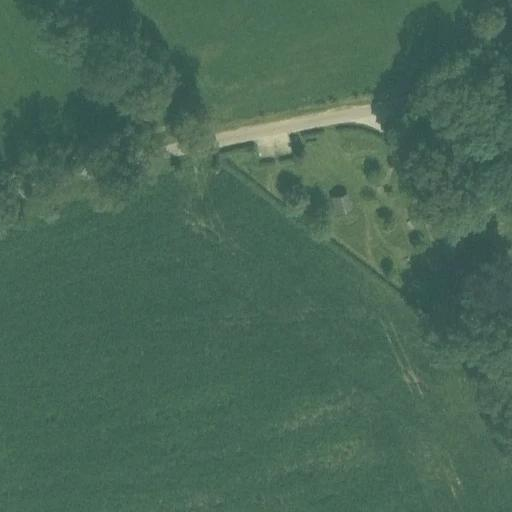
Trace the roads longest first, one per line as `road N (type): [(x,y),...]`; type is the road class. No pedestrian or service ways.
road 1 (unclassified): [(0,204),(211,142),(392,107),(511,73)]
road 2 (track): [(511,423),(437,199),(392,107)]
